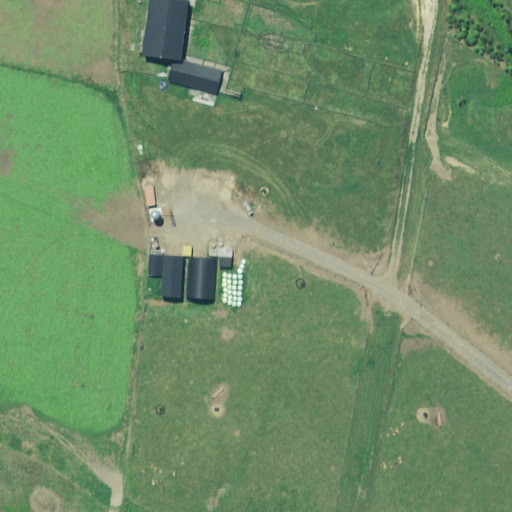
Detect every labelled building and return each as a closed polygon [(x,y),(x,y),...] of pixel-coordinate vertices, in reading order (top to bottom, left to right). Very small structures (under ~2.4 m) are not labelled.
[(191,0),(149,0),(142,55),(184,60),(191,0)] [(184,63),(175,60),(169,81),(217,94),(224,71),(185,61),(184,63)] [(162,255),(150,255),(149,276),(161,276),(162,255)] [(184,298),(187,258),(166,256),(163,297),(184,298)] [(218,258),(193,257),(191,298),(216,300),(218,258)]
